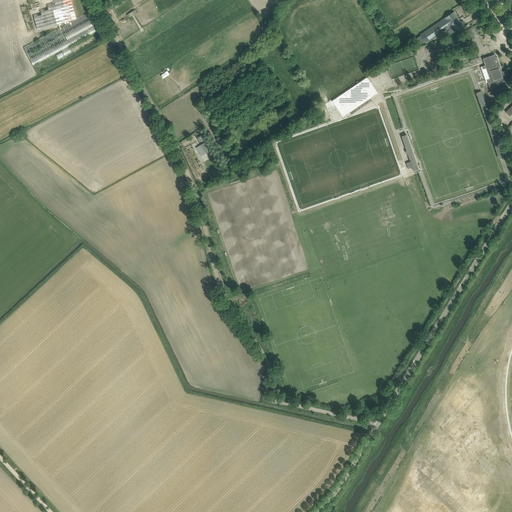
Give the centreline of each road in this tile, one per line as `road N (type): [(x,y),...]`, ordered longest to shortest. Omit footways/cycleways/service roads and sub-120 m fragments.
road 1 (track): [(375,425),(261,397),(263,357),(216,284),(184,165)]
road 2 (unclassified): [(316,511),(511,201)]
road 3 (unclassified): [(184,165),(95,0)]
